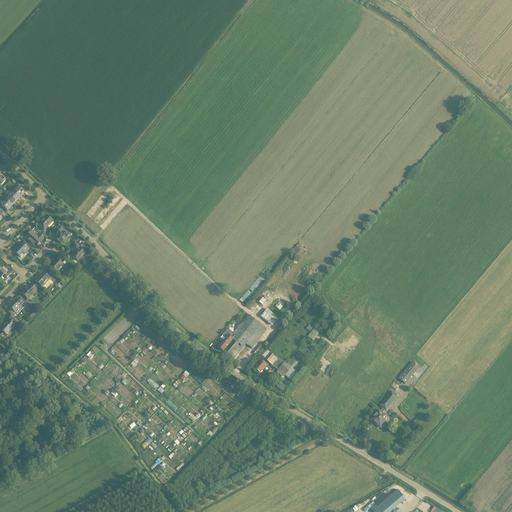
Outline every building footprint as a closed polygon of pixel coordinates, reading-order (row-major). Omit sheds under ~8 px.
[(23,187),(18,182),(15,184),(13,186),(16,189),(14,192),(21,198),(25,194),(21,190),(23,187)] [(6,193),(5,191),(3,193),(5,195),(8,198),(6,201),(12,207),(17,203),(6,193)] [(8,191),(6,193),(17,203),(21,198),(14,192),(11,194),(8,191)] [(12,207),(6,201),(3,203),(0,200),(0,207),(2,205),(8,212),(12,207)] [(40,224),(38,226),(43,231),(47,227),(48,227),(53,222),(47,216),(39,223),(40,224)] [(59,230),(55,235),(57,237),(56,239),(61,244),(69,235),(69,234),(69,233),(67,231),(62,227),(59,230)] [(31,231),(25,238),(35,248),(41,241),(45,237),(44,236),(41,234),(41,233),(37,237),(31,231)] [(17,247),(13,251),(19,257),(23,253),(25,255),(29,250),(32,254),(34,251),(24,241),(22,243),(21,242),(17,247)] [(293,250),(300,257),(306,250),(299,243),(293,250)] [(76,244),(71,249),(75,253),(72,256),(77,260),(82,256),(85,253),(78,247),(79,246),(76,244)] [(58,260),(51,268),(57,273),(62,268),(64,269),(68,265),(64,261),(61,263),(58,260)] [(0,267),(0,278),(3,275),(6,279),(11,274),(8,272),(6,269),(5,268),(3,270),(0,267)] [(246,297),(250,300),(269,275),(263,271),(249,289),(248,289),(240,300),(243,302),(246,297)] [(40,276),(35,281),(42,287),(49,279),(53,283),(56,280),(50,274),(48,277),(43,272),(39,276),(40,276)] [(30,284),(21,294),(27,300),(34,293),(34,294),(37,291),(30,284)] [(40,290),(37,293),(42,298),(45,295),(40,290)] [(13,303),(18,308),(21,311),(25,306),(24,306),(26,304),(22,299),(20,301),(17,298),(13,303)] [(280,301),(276,306),(280,310),(284,304),(280,301)] [(18,308),(13,303),(9,307),(11,310),(9,312),(14,316),(16,314),(14,313),(18,308)] [(272,326),(279,318),(268,308),(261,316),(272,326)] [(10,319),(0,328),(0,329),(3,333),(3,332),(6,334),(18,322),(18,321),(16,319),(10,314),(8,317),(10,319)] [(253,349),(268,329),(248,314),(231,337),(237,342),(228,354),(235,359),(247,344),(253,349)] [(314,328),(308,337),(314,341),(320,332),(314,328)] [(233,342),(228,337),(217,350),(223,355),(233,342)] [(264,343),(256,352),(258,354),(266,344),(264,343)] [(274,355),(270,352),(265,358),(266,358),(265,358),(269,362),(274,355)] [(289,363),(294,368),(299,362),(294,357),(289,363)] [(406,384),(422,364),(416,358),(399,378),(406,384)] [(261,372),(267,365),(262,360),(256,367),(257,367),(256,368),(261,372)] [(149,384),(156,390),(159,386),(152,380),(149,384)] [(281,382),(277,386),(283,391),(286,386),(281,382)] [(384,418),(386,416),(383,413),(385,410),(386,411),(398,396),(392,391),(380,405),(383,408),(381,411),(379,410),(372,418),(370,420),(380,429),(386,422),(384,419),(384,418)] [(175,410),(177,408),(169,401),(167,403),(175,410)] [(150,437),(142,446),(145,449),(153,441),(150,437)] [(397,490),(377,508),(376,505),(371,509),(373,511),(390,511),(405,499),(397,490)]
